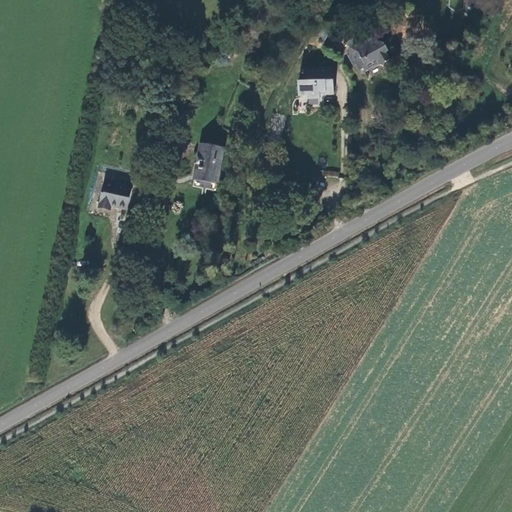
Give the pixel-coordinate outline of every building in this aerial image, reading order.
[(320,42),(328,25),(316,19),(305,42),(310,45),(313,39),(320,42)] [(354,64),(360,75),(377,64),(383,65),(384,61),(388,59),(384,52),(386,50),(382,44),(375,40),(375,37),(366,33),(358,37),(354,36),(345,41),(345,44),(347,49),(345,54),(352,65),(354,64)] [(333,81),(332,68),(304,69),(305,82),(298,83),(297,97),(308,96),(308,98),(320,98),(320,94),(334,94),(334,81),(333,81)] [(218,186),(225,150),(201,146),(194,181),(218,186)] [(323,181),(338,181),(339,171),(323,171),(323,181)] [(128,209),(133,190),(104,184),(98,206),(111,209),(111,206),(128,209)]
